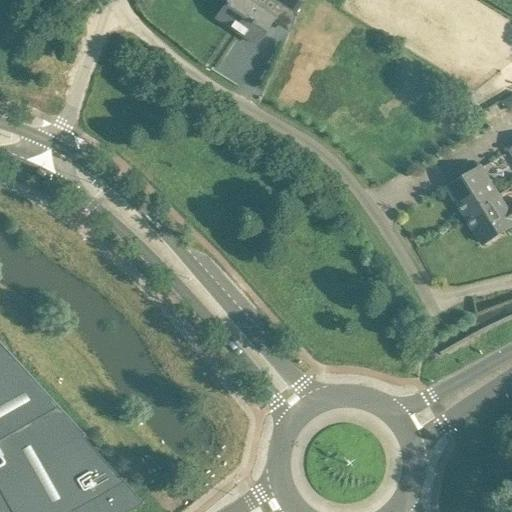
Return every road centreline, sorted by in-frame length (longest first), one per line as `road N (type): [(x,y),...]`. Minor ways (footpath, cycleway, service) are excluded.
road 1 (secondary): [(329,397),(305,388),(117,185),(53,144)]
road 2 (secondary): [(76,194),(222,336),(278,406),(285,431)]
road 3 (unclassified): [(53,144),(110,0)]
road 4 (secondary): [(511,352),(410,404),(384,407)]
road 5 (secondary): [(413,460),(427,433),(511,376)]
